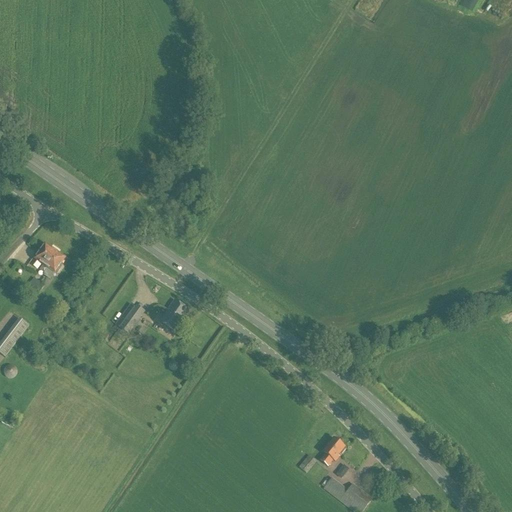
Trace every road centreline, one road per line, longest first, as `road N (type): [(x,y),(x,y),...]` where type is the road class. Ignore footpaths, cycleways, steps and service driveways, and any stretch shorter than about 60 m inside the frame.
road 1 (primary): [(470,511),(327,366),(0,136)]
road 2 (unclassified): [(426,511),(310,386),(213,310),(47,210)]
road 3 (track): [(352,0),(173,284)]
